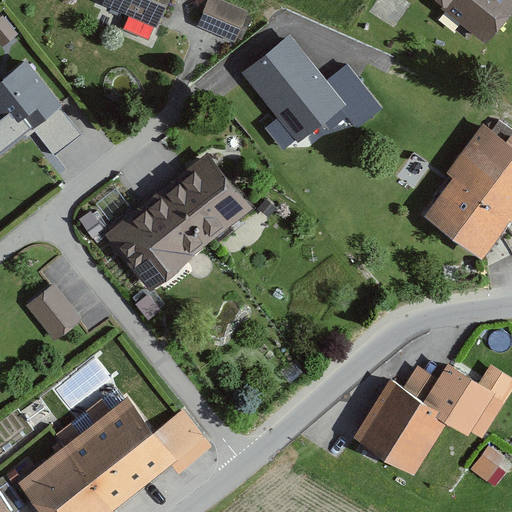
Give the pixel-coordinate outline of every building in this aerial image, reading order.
[(162,27),(172,0),(108,0),(107,4),(162,27)] [(256,15),(222,0),(212,0),(200,26),(242,46),(256,15)] [(511,12),(511,0),(432,0),(488,44),(511,12)] [(0,20),(0,41),(2,45),(17,34),(4,18),(0,20)] [(345,104),(288,35),(242,72),(299,142),(345,104)] [(64,106),(28,63),(0,86),(0,140),(19,124),(29,135),(64,106)] [(511,145),(484,126),(451,173),(461,180),(433,219),(491,259),(511,229),(511,145)] [(254,210),(211,155),(195,168),(200,175),(137,224),(132,217),(108,236),(153,294),(198,259),(195,255),(254,210)] [(81,321),(54,287),(28,307),(55,341),(81,321)] [(423,471),(451,422),(484,440),(509,394),(452,363),(443,380),(420,367),(410,386),(395,378),(362,437),(423,471)] [(161,430),(134,396),(110,415),(101,404),(57,439),(64,447),(23,479),(48,511),(117,511),(175,466),(181,474),(214,448),(185,411),(161,430)] [(507,459),(491,448),(473,474),(490,485),(507,459)]
